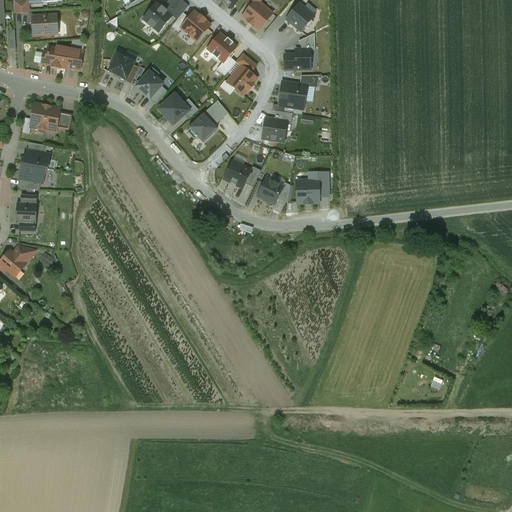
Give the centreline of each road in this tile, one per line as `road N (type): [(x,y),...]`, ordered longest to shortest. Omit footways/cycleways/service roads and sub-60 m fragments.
road 1 (track): [(138,407),(511,413)]
road 2 (track): [(484,511),(350,459),(263,437),(263,409)]
road 3 (residential): [(198,0),(265,53),(271,72),(248,123),(194,180)]
road 4 (unclassified): [(511,206),(340,224)]
road 5 (residential): [(340,224),(255,222),(194,180)]
road 6 (residential): [(194,180),(122,107),(72,93)]
road 7 (residential): [(22,84),(0,229)]
